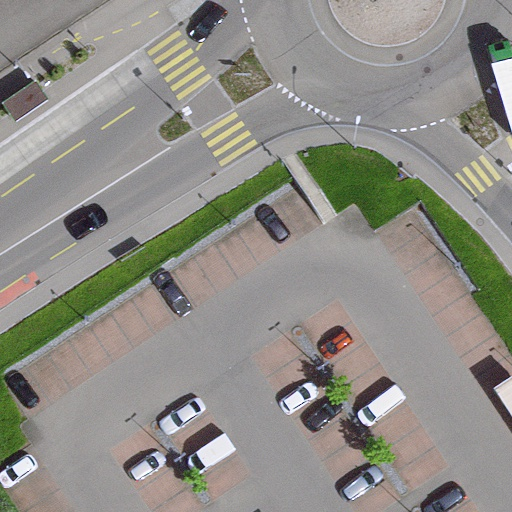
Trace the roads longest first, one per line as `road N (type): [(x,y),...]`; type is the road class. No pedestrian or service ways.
road 1 (primary): [(0,234),(287,39)]
road 2 (primary): [(287,39),(305,65),(359,97),(391,100),(451,80)]
